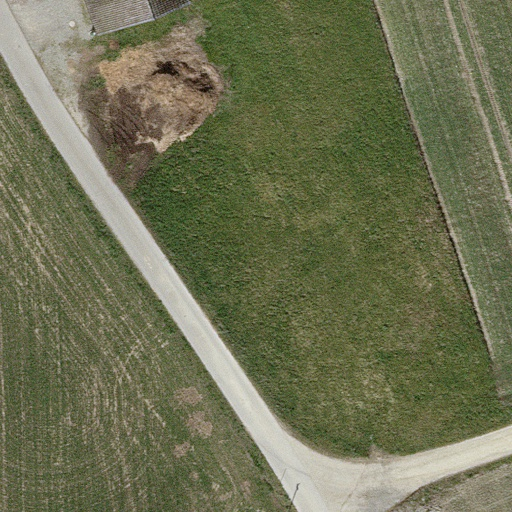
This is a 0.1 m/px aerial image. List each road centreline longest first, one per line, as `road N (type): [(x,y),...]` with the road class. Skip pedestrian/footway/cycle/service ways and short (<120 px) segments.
road 1 (track): [(64,129),(321,511)]
road 2 (track): [(321,511),(511,440)]
road 3 (unclassified): [(0,5),(64,129)]
